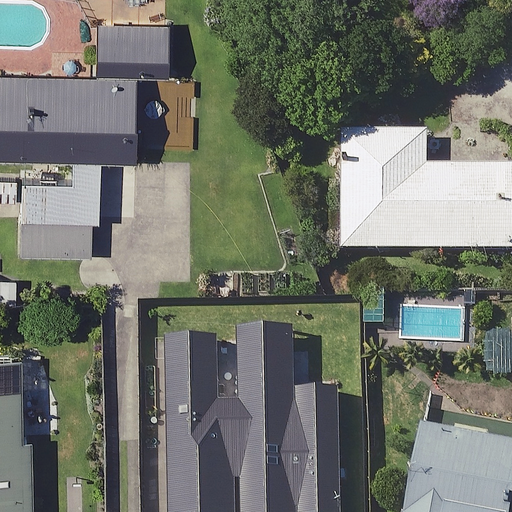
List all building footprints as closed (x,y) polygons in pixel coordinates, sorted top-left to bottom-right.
[(169,71),(168,26),(99,27),(100,72),(169,71)] [(76,182),(28,180),(26,251),(97,253),(100,157),(136,158),(139,79),(0,75),(0,155),(25,156),(77,157),(76,182)] [(511,171),(432,171),(432,136),(347,136),(347,255),(511,255),(511,171)] [(36,511),(36,364),(0,364),(0,511),(36,511)] [(511,511),(511,446),(425,432),(412,511),(511,511)]
